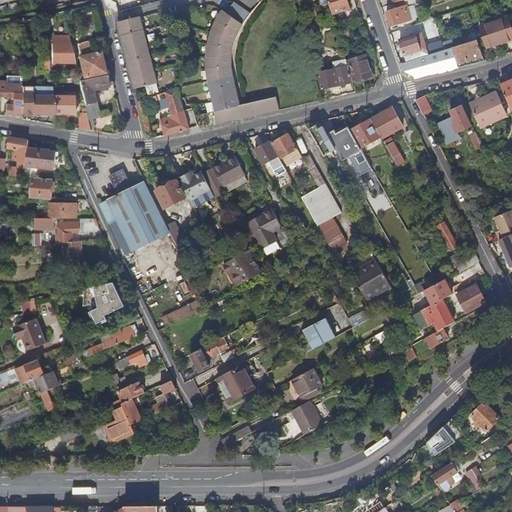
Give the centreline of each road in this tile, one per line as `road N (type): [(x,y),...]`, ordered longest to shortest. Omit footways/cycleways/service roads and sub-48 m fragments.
road 1 (residential): [(62,136),(209,460)]
road 2 (secondary): [(262,491),(363,473),(507,340)]
road 3 (residential): [(399,89),(137,149)]
road 4 (secondary): [(507,340),(383,442),(315,472)]
road 5 (secondary): [(315,472),(136,478)]
road 6 (residential): [(137,149),(99,0)]
road 7 (secondary): [(110,486),(262,491)]
road 8 (unknown): [(182,390),(313,321)]
